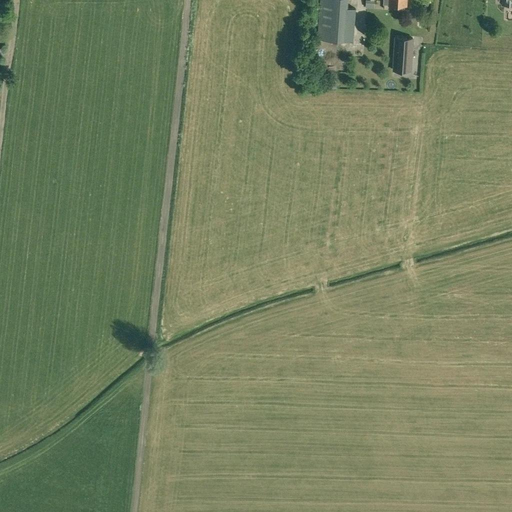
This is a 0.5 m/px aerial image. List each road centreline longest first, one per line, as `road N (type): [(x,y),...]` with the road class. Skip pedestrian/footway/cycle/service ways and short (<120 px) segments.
road 1 (track): [(134,511),(187,0)]
road 2 (track): [(15,0),(0,135)]
